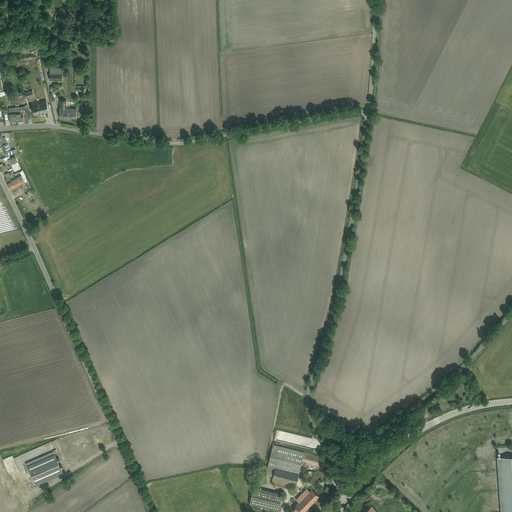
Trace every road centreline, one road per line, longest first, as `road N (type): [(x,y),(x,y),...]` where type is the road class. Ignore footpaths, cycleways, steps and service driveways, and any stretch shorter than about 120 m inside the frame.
road 1 (unclassified): [(368,109),(339,284),(307,393),(337,479)]
road 2 (unclassified): [(0,125),(52,123),(178,140),(368,109)]
road 3 (unclassified): [(0,178),(153,511)]
road 4 (unclassified): [(337,479),(367,442),(458,371),(511,313)]
road 5 (tertiary): [(511,401),(471,407),(421,429),(340,506)]
